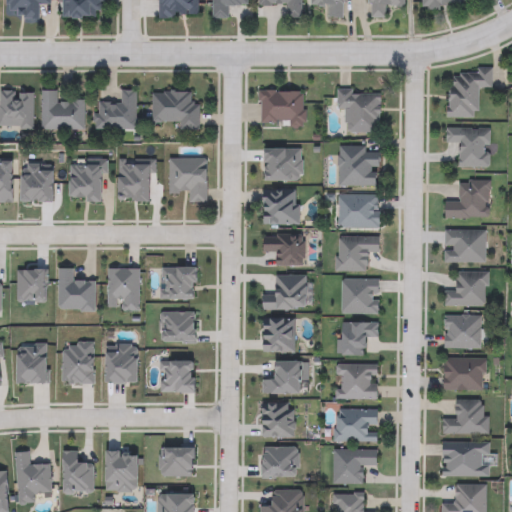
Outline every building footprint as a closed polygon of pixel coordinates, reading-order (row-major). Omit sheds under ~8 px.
[(51,0),(51,5),(39,4),(39,19),(20,18),(20,11),(6,11),(6,0),(51,0)] [(97,19),(64,19),(64,0),(106,0),(106,8),(97,8),(97,19)] [(159,19),(158,0),(198,0),(199,18),(159,19)] [(249,0),(249,6),(228,6),(228,19),(212,19),(212,0),(249,0)] [(259,6),(258,0),(301,0),(302,19),(288,19),(287,5),(259,6)] [(343,0),(343,20),(328,19),(328,7),(311,6),(311,0),(343,0)] [(368,0),(404,0),(404,7),(386,7),(387,18),(369,18),(368,0)] [(449,118),(449,75),(476,75),(476,68),(492,69),(492,89),(479,89),(479,118),(449,118)] [(136,91),(136,131),(94,130),(95,103),(120,104),(121,91),(136,91)] [(42,92),(58,92),(58,102),(84,102),(84,131),(42,131),(42,92)] [(260,126),(259,93),(304,92),(305,125),(260,126)] [(33,129),(0,129),(0,93),(33,93),(33,129)] [(192,93),(192,103),(200,104),(200,131),(180,130),(180,123),(152,123),(153,93),(192,93)] [(381,94),(380,135),(345,134),(346,111),(337,111),(337,93),(381,94)] [(460,168),(460,145),(446,144),(446,128),(490,129),(490,168),(460,168)] [(379,188),(338,187),(339,147),(379,148),(379,188)] [(207,160),(207,203),(189,203),(189,193),(168,193),(168,160),(207,160)] [(445,220),(445,203),(459,203),(459,182),(489,182),(489,220),(445,220)] [(264,226),(264,191),(299,191),(299,226),(264,226)] [(338,196),(379,196),(379,229),(338,229),(338,196)] [(444,232),(486,232),(486,264),(444,264),(444,232)] [(264,236),(304,235),(305,266),(277,267),(277,253),(264,253),(264,236)] [(379,255),(368,255),(368,273),(337,273),(337,238),(379,238),(379,255)] [(73,269),(73,282),(94,282),(94,312),(58,312),(58,269),(73,269)] [(487,308),(444,307),(444,292),(455,292),(456,272),(487,273),(487,308)] [(307,276),(307,311),(276,311),(276,276),(307,276)] [(341,315),(341,280),(379,280),(379,315),(341,315)] [(481,315),(481,350),(444,350),(444,315),(481,315)] [(294,319),(294,353),(264,353),(264,319),(294,319)] [(367,357),(343,357),(343,323),(378,323),(378,340),(367,340),(367,357)] [(443,359),(486,359),(486,392),(443,392),(443,359)] [(378,401),(336,401),(336,366),(378,365),(378,401)] [(488,436),(443,435),(443,420),(456,420),(456,402),(488,402),(488,436)] [(294,438),(263,438),(263,405),(294,405),(294,438)] [(379,411),(378,444),(335,443),(335,410),(379,411)] [(490,478),(444,478),(444,443),(490,443),(490,478)] [(362,484),(333,484),(334,450),(377,451),(377,467),(362,466),(362,484)] [(454,502),(454,484),(486,484),(486,511),(442,511),(442,502),(454,502)] [(376,511),(337,511),(337,492),(365,493),(364,511),(376,511)]
